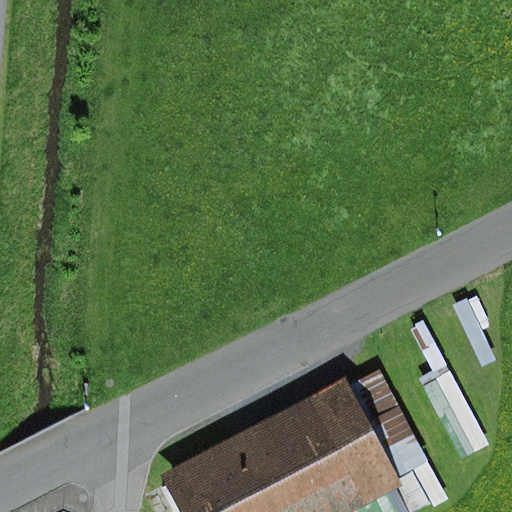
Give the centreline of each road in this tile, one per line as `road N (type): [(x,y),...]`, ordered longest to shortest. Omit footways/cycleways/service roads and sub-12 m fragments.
road 1 (unclassified): [(119,435),(511,235)]
road 2 (unclassified): [(0,493),(119,435)]
